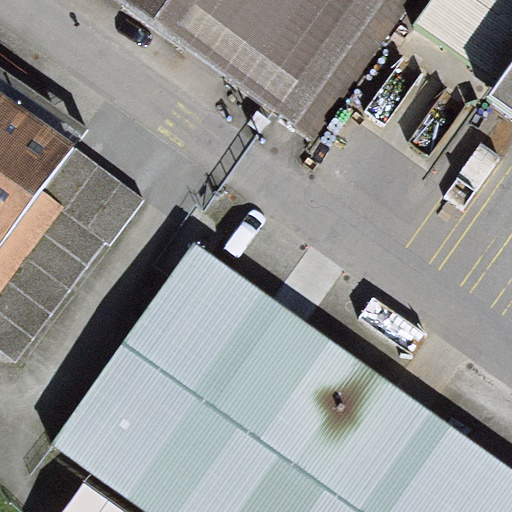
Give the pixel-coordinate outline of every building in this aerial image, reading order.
[(107,0),(308,141),(408,0),(107,0)] [(511,0),(433,0),(414,26),(498,86),(486,103),(511,121),(511,0)] [(0,285),(60,208),(63,211),(98,166),(75,148),(72,152),(0,96),(0,285)] [(143,201),(98,166),(63,211),(60,208),(0,285),(0,352),(13,362),(106,243),(109,245),(143,201)] [(144,511),(511,511),(511,474),(195,250),(53,448),(144,511)]
